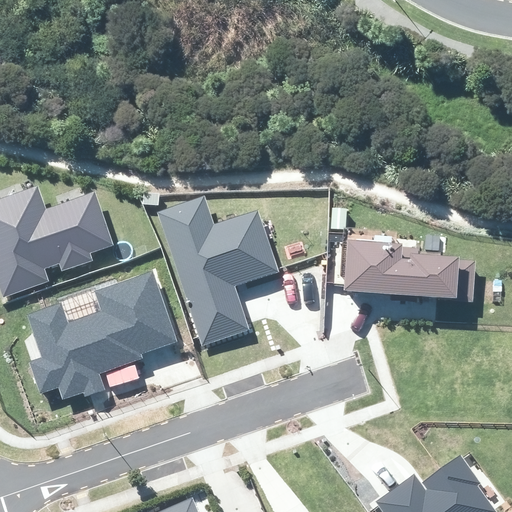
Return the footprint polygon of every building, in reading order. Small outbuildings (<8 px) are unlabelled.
[(37,183),(0,196),(0,292),(46,276),(43,266),(108,242),(91,198),(49,213),(37,183)] [(202,346),(250,330),(235,286),(279,272),(258,210),(214,224),(205,195),(158,212),(202,346)] [(437,300),(473,302),(476,261),(460,259),(460,257),(441,255),(442,252),(418,251),(418,248),(401,247),(402,244),(347,240),(343,290),(437,297),(437,300)] [(141,353),(177,341),(153,271),(95,291),(102,312),(68,323),(60,302),(27,315),(42,357),(29,362),(40,393),(59,388),(62,400),(84,393),(85,396),(105,390),(100,374),(143,358),(141,353)] [(383,511),(496,511),(478,485),(481,483),(460,455),(423,482),(427,489),(426,491),(414,474),(376,501),(383,511)] [(197,511),(192,498),(158,511),(197,511)]
